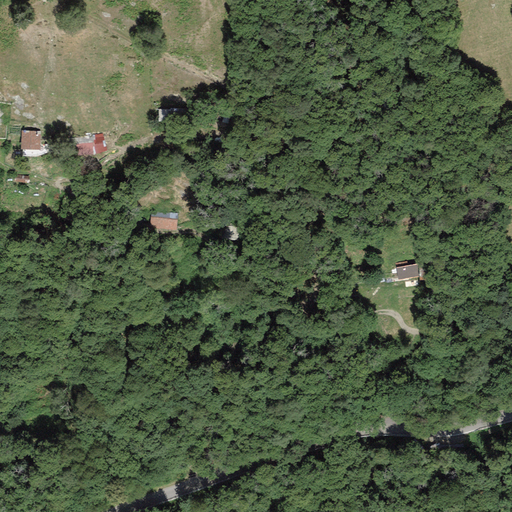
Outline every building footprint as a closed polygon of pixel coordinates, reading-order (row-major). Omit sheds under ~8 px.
[(182,110),(158,110),(158,123),(182,124),(182,110)] [(21,132),(19,152),(39,153),(41,133),(21,132)] [(105,134),(94,135),(96,153),(107,152),(105,134)] [(93,139),(73,139),(73,157),(93,157),(93,139)] [(151,211),(149,228),(175,231),(176,213),(151,211)] [(395,258),(399,280),(418,277),(415,255),(395,258)]
